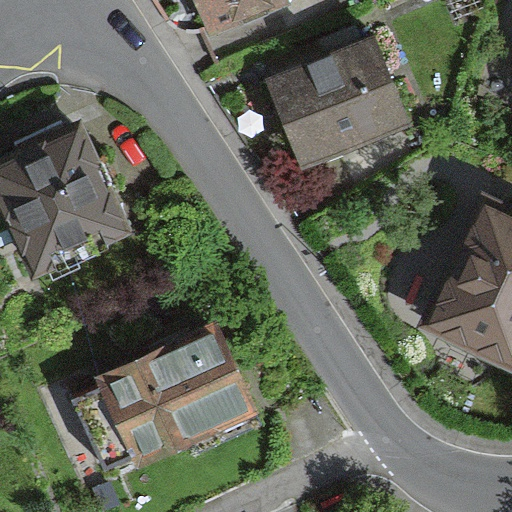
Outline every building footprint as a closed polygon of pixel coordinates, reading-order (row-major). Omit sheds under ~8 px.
[(211,0),(222,26),(284,0),(211,0)] [(377,29),(281,73),(325,168),(421,124),(377,29)] [(82,110),(0,147),(0,191),(36,270),(135,226),(82,110)] [(511,191),(488,180),(429,309),(511,347),(511,191)] [(265,302),(133,354),(179,454),(308,394),(265,302)]
